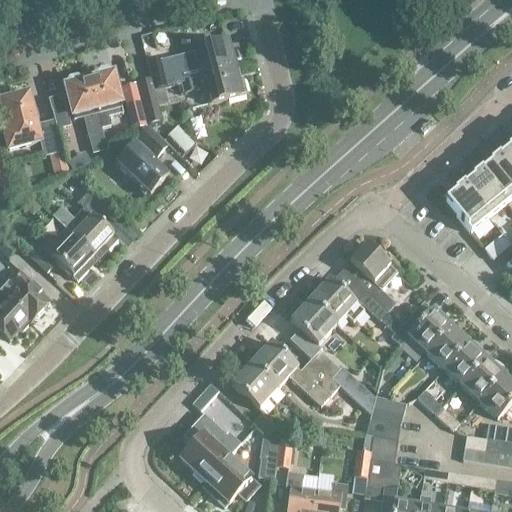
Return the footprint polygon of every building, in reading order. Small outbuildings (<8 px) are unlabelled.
[(182,86),(234,73),(227,46),(194,54),(195,59),(181,63),(185,75),(179,77),(166,80),(162,66),(147,70),(151,83),(153,94),(165,91),(182,86)] [(182,86),(182,87),(184,96),(196,93),(196,94),(204,92),(208,108),(246,99),(242,81),(236,82),(234,73),(182,86)] [(121,111),(113,79),(110,79),(107,77),(100,78),(98,82),(89,85),(101,132),(110,130),(107,115),(121,111)] [(153,94),(151,83),(137,86),(140,97),(153,94)] [(107,153),(101,132),(89,85),(79,87),(76,85),(69,86),(67,90),(65,91),(73,123),(82,121),(92,157),(107,153)] [(146,130),(135,86),(120,90),(131,134),(146,130)] [(169,107),(165,91),(153,94),(140,97),(143,107),(147,128),(163,124),(159,110),(169,107)] [(35,128),(28,99),(1,106),(12,152),(39,145),(43,160),(61,155),(56,133),(54,123),(35,128)] [(62,99),(48,103),(54,123),(56,133),(70,129),(62,99)] [(171,154),(190,171),(200,160),(181,143),(171,154)] [(511,149),(507,154),(508,155),(499,162),(498,161),(497,161),(511,179),(511,149)] [(141,156),(133,163),(128,159),(117,170),(149,199),(168,180),(144,157),(143,158),(141,156)] [(511,203),(511,179),(497,161),(489,168),(490,169),(482,176),(481,175),(480,176),(506,208),(511,203)] [(53,169),(56,189),(71,187),(68,167),(53,169)] [(506,208),(480,176),(471,183),(472,184),(464,191),(463,190),(462,190),(489,222),(506,208)] [(123,182),(116,190),(128,202),(136,194),(123,182)] [(489,222),(462,190),(454,197),(455,198),(445,206),(470,238),(489,222)] [(64,233),(97,265),(118,243),(107,233),(117,223),(88,195),(77,206),(82,211),(72,222),(61,211),(52,220),(64,232),(64,233)] [(97,265),(64,233),(43,254),(77,286),(97,265)] [(0,238),(0,254),(7,261),(17,251),(2,237),(0,238)] [(492,264),(511,249),(502,239),(483,254),(492,264)] [(365,248),(349,266),(341,274),(365,296),(387,317),(396,308),(382,295),(397,278),(365,248)] [(46,277),(54,269),(32,249),(24,257),(46,277)] [(0,293),(0,295),(31,325),(48,307),(41,300),(43,298),(18,274),(0,293)] [(365,296),(341,274),(334,282),(379,326),(380,324),(394,338),(401,330),(387,317),(365,296)] [(328,283),(309,304),(337,330),(345,321),(353,328),(364,316),(328,283)] [(31,325),(0,295),(0,336),(8,345),(28,324),(30,326),(31,325)] [(337,330),(309,304),(290,325),(317,351),(337,330)] [(427,359),(453,331),(451,329),(450,331),(436,318),(437,316),(433,313),(432,314),(423,306),(401,330),(394,338),(390,342),(400,350),(408,342),(427,359)] [(453,331),(427,359),(445,376),(471,347),(469,345),(467,347),(454,334),(455,333),(453,331)] [(337,389),(331,383),(310,364),(301,375),(270,347),(250,368),(278,393),(288,382),(320,412),(339,391),(337,389)] [(471,347),(445,376),(462,392),(488,363),(486,362),(485,363),(471,351),(473,349),(471,347)] [(310,364),(331,383),(339,375),(319,355),(310,364)] [(488,363),(462,392),(480,408),(506,380),(504,378),(507,376),(496,365),(492,370),(489,367),(490,365),(488,363)] [(278,393),(250,368),(231,389),(259,414),(278,393)] [(506,380),(480,408),(496,424),(511,406),(511,388),(506,383),(508,381),(506,380)] [(414,400),(428,388),(423,382),(408,394),(414,400)] [(447,389),(436,398),(443,407),(455,397),(447,389)] [(428,414),(435,406),(423,395),(416,403),(428,414)] [(379,415),(402,422),(405,409),(375,401),(371,414),(379,415)] [(446,430),(453,422),(441,411),(434,419),(446,430)] [(368,427),(399,433),(402,422),(379,415),(371,414),(368,427)] [(252,428),(272,446),(273,447),(283,435),(263,416),(252,428)] [(205,486),(227,463),(216,452),(226,440),(203,419),(183,441),(193,450),(180,463),(205,486)] [(365,439),(374,441),(397,446),(399,433),(368,427),(365,439)] [(486,444),(490,445),(511,447),(511,432),(488,428),(486,444)] [(372,453),(395,457),(397,446),(374,441),(372,453)] [(490,445),(486,444),(466,441),(464,453),(488,457),(490,445)] [(279,445),(278,452),(275,471),(288,473),(292,446),(279,445)] [(511,460),(511,447),(490,445),(488,457),(511,460)] [(278,452),(273,447),(272,446),(260,463),(257,482),(273,484),(275,471),(278,452)] [(370,464),(394,468),(395,457),(372,453),(370,464)] [(488,457),(464,453),(462,465),(486,469),(488,457)] [(353,486),(353,481),(366,483),(370,457),(357,455),(356,461),(350,460),(347,485),(353,486)] [(511,472),(511,460),(488,457),(486,469),(511,472)] [(227,463),(205,486),(228,507),(250,484),(227,463)] [(400,469),(394,468),(370,464),(365,491),(383,494),(379,511),(417,511),(418,510),(417,510),(395,506),(397,496),(400,469)] [(447,487),(448,477),(432,474),(431,484),(447,487)] [(312,511),(315,496),(300,494),(303,478),(288,476),(287,482),(283,506),(288,506),(287,511),(312,511)] [(470,491),(472,481),(456,478),(454,488),(470,491)] [(494,495),(495,484),(480,482),(478,492),(494,495)] [(511,487),(495,484),(494,495),(494,498),(511,500),(511,487)] [(315,496),(312,511),(343,511),(347,490),(332,488),(331,498),(315,496)] [(431,511),(428,511),(430,502),(419,500),(417,510),(418,510),(417,511),(431,511)]
